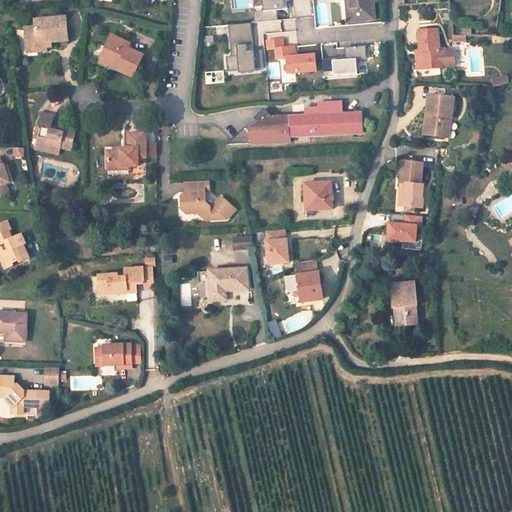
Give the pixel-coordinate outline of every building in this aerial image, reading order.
[(253,11),(253,21),(277,20),(276,10),(284,9),(283,0),(264,0),(265,11),(253,11)] [(375,20),(373,0),(345,0),(347,22),(375,20)] [(296,20),(285,20),(285,31),(296,31),(296,20)] [(65,46),(63,23),(32,25),(33,33),(23,34),(25,51),(34,50),(35,57),(44,56),(43,48),(65,46)] [(252,47),(250,25),(228,26),(229,57),(236,57),(236,72),(261,71),(260,53),(245,53),(245,48),(252,47)] [(443,50),(443,47),(437,47),(436,28),(418,29),(419,50),(420,67),(444,66),(444,64),(443,50)] [(139,54),(125,47),(127,42),(108,32),(97,53),(116,63),(113,68),(128,76),(139,54)] [(294,46),(283,46),(283,38),(267,39),(267,48),(275,47),(276,57),(286,57),(287,72),(315,70),(314,55),(294,56),(294,46)] [(333,61),(333,59),(323,59),(324,77),(357,75),(357,60),(367,60),(366,47),(345,48),(346,58),(346,61),(333,61)] [(443,50),(444,64),(455,63),(454,49),(443,50)] [(116,63),(97,53),(94,58),(113,68),(116,63)] [(280,78),(280,62),(270,62),(270,78),(280,78)] [(505,86),(503,79),(494,82),(496,89),(505,86)] [(271,92),(282,91),(282,82),(271,83),(271,92)] [(445,137),(448,116),(452,116),(454,98),(429,96),(425,135),(445,137)] [(362,130),(360,111),(342,112),(341,101),(318,102),(318,107),(304,108),(304,115),(290,116),(290,117),(291,135),(305,134),(306,136),(320,135),(321,133),(362,130)] [(291,135),(290,117),(274,118),(264,109),(258,114),(262,114),(264,143),(291,142),(291,135)] [(67,149),(71,130),(54,125),(53,130),(42,127),(43,123),(45,116),(33,113),(30,126),(35,128),(30,145),(53,152),(56,146),(67,149)] [(264,143),(262,114),(258,114),(254,118),(256,120),(229,144),(264,143)] [(142,158),(141,132),(125,132),(125,148),(117,148),(117,151),(104,151),(104,170),(126,169),(126,167),(135,166),(135,158),(142,158)] [(14,149),(15,158),(26,158),(25,148),(14,149)] [(420,185),(422,162),(401,161),(400,183),(404,183),(402,206),(422,208),(423,185),(420,185)] [(0,200),(7,199),(4,188),(9,187),(4,169),(2,169),(0,163),(0,200)] [(331,209),(330,183),(304,185),(305,210),(331,209)] [(203,223),(201,186),(186,186),(187,196),(181,201),(182,216),(183,218),(185,219),(187,221),(197,220),(200,224),(203,223)] [(229,227),(238,217),(224,204),(216,212),(212,212),(207,207),(207,197),(212,196),(212,186),(201,186),(203,223),(211,223),(214,227),(229,227)] [(404,215),(404,224),(388,222),(387,240),(415,242),(416,227),(421,227),(422,216),(404,215)] [(14,244),(10,237),(12,235),(8,228),(0,231),(0,251),(3,251),(7,248),(12,256),(8,259),(4,261),(11,273),(16,271),(15,268),(21,266),(23,268),(32,263),(24,250),(28,248),(22,240),(14,244)] [(266,231),(266,239),(265,239),(267,264),(288,262),(286,238),(285,238),(284,230),(266,231)] [(252,248),(251,237),(234,238),(235,250),(252,248)] [(12,256),(7,248),(3,251),(8,259),(12,256)] [(146,258),(147,266),(157,266),(157,258),(146,258)] [(299,274),(316,271),(315,260),(298,262),(299,274)] [(11,273),(4,261),(0,263),(7,275),(11,273)] [(249,292),(246,269),(208,271),(210,302),(225,301),(225,293),(249,292)] [(154,285),(154,276),(154,270),(141,270),(141,271),(141,286),(154,285)] [(134,296),(134,286),(141,286),(141,271),(123,272),(123,276),(124,281),(116,281),(116,277),(97,278),(97,298),(117,297),(117,295),(125,295),(125,297),(134,296)] [(316,271),(299,274),(296,274),(299,301),(322,298),(319,271),(316,271)] [(422,325),(417,281),(394,283),(399,327),(422,325)] [(24,344),(27,315),(0,313),(0,334),(4,335),(10,335),(10,343),(24,344)] [(282,337),(276,321),(268,323),(273,340),(282,337)] [(130,346),(130,345),(102,346),(102,348),(94,349),(94,362),(103,361),(103,365),(117,365),(131,364),(131,363),(130,346)] [(142,363),(142,346),(130,346),(131,363),(142,363)] [(55,387),(56,371),(43,371),(42,387),(55,387)] [(47,408),(48,393),(24,393),(19,387),(16,387),(16,379),(0,378),(0,398),(6,399),(9,404),(15,410),(15,415),(26,415),(26,408),(47,408)]
